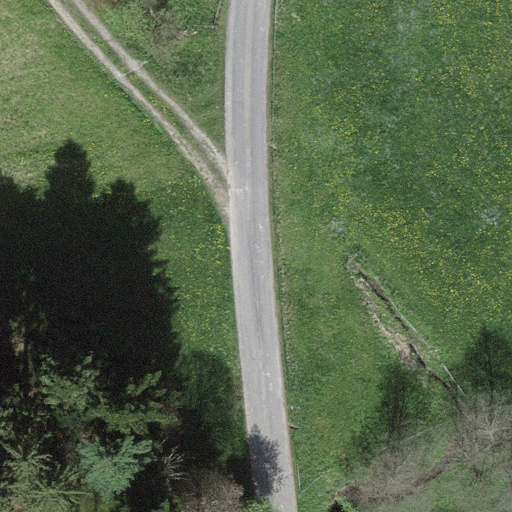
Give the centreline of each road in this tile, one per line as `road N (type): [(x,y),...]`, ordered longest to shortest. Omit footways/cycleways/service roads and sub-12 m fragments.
road 1 (unclassified): [(279,511),(248,202),(251,0)]
road 2 (track): [(248,202),(64,0)]
